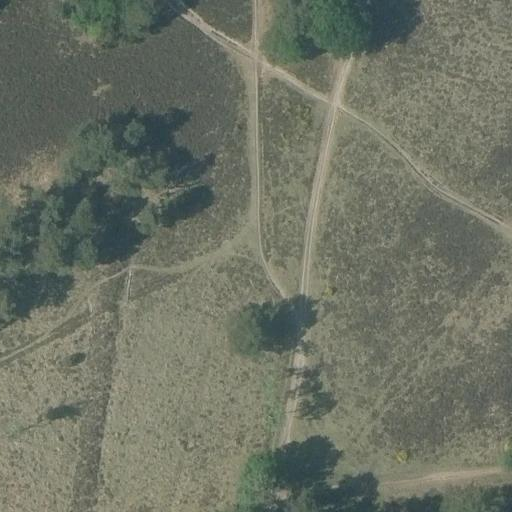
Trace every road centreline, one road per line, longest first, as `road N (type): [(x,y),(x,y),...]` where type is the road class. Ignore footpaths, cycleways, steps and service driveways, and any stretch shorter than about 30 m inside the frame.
road 1 (unknown): [(356,0),(315,189),(301,318)]
road 2 (track): [(276,495),(511,466)]
road 3 (unknown): [(301,318),(271,511)]
